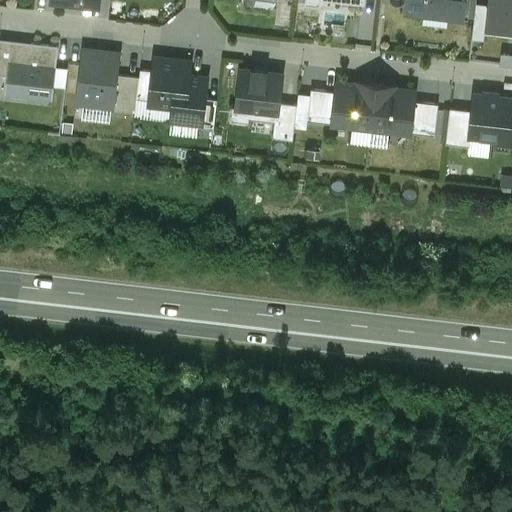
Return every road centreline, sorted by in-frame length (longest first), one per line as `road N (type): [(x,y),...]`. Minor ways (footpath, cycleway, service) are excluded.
road 1 (trunk): [(511,339),(0,281)]
road 2 (trunk): [(0,304),(511,361)]
road 3 (residential): [(193,39),(511,78)]
road 4 (residential): [(0,17),(193,39)]
